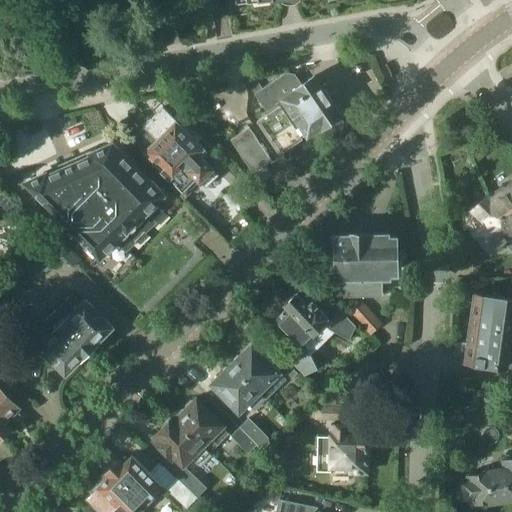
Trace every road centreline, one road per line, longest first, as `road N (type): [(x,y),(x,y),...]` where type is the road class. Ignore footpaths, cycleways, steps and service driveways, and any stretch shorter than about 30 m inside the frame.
road 1 (tertiary): [(0,502),(393,118)]
road 2 (residential): [(0,94),(373,24),(405,33),(445,67)]
road 3 (residential): [(413,511),(423,199),(412,141),(393,118)]
